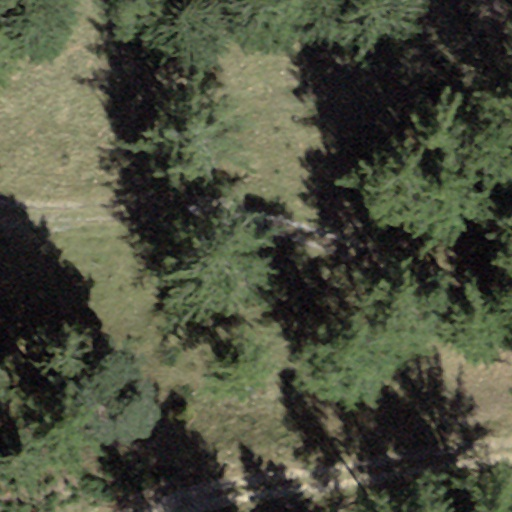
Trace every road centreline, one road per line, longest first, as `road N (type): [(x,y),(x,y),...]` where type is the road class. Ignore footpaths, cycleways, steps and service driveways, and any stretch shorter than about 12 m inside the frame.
road 1 (track): [(0,70),(211,112),(511,200)]
road 2 (track): [(152,511),(182,496),(511,461)]
